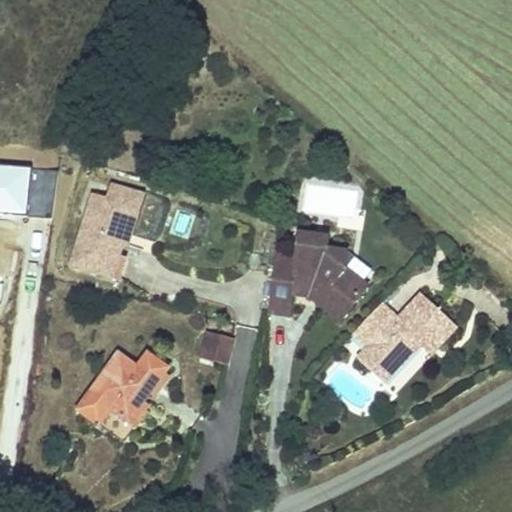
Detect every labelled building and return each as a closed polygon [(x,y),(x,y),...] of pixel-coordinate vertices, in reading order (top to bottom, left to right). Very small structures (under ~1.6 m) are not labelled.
[(142,204),(111,195),(107,210),(122,214),(130,227),(126,239),(120,243),(118,250),(123,252),(128,253),(142,204)] [(107,210),(91,206),(86,226),(72,276),(121,289),(126,269),(119,267),(123,252),(118,250),(120,243),(126,239),(130,227),(122,214),(107,210)] [(362,300),(342,281),(344,264),(322,261),(324,250),(295,246),(293,269),(271,266),(264,322),(285,325),(288,303),(288,297),(308,300),(312,297),(320,304),(322,301),(343,321),(362,300)] [(343,321),(322,301),(320,304),(312,297),(308,300),(288,297),(288,303),(303,306),(332,333),(343,321)] [(390,332),(374,317),(346,346),(361,360),(350,371),(366,386),(376,375),(387,386),(413,358),(417,363),(428,352),(433,358),(449,341),(414,308),(390,332)] [(218,371),(223,347),(201,342),(195,366),(218,371)] [(136,368),(119,355),(79,411),(100,426),(111,410),(130,424),(170,369),(147,352),(136,368)] [(433,358),(428,352),(417,363),(423,368),(433,358)] [(387,386),(376,375),(366,386),(377,397),(387,386)]
